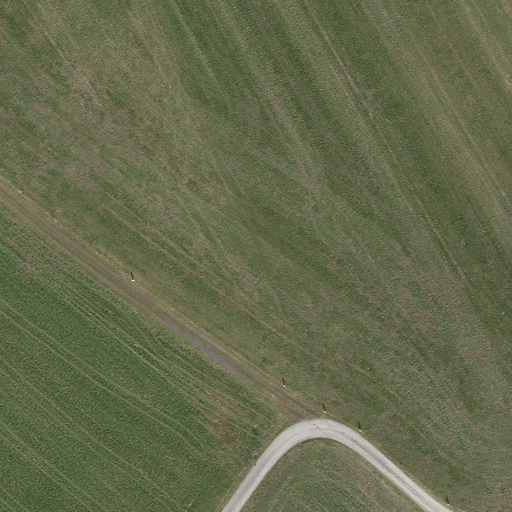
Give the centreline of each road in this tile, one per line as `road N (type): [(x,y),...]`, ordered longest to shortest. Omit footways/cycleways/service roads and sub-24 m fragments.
road 1 (track): [(318,435),(0,179)]
road 2 (track): [(436,511),(352,439),(318,435)]
